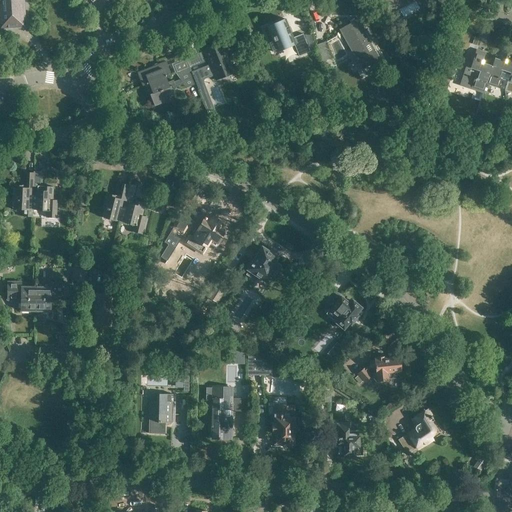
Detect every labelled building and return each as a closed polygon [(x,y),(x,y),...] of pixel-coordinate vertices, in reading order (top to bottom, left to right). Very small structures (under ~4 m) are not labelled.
[(0,0),(0,27),(23,26),(21,0),(0,0)] [(309,52),(302,34),(291,38),(284,19),(262,28),(272,52),(293,43),(298,56),(309,52)] [(339,30),(361,69),(380,59),(358,19),(339,30)] [(332,58),(325,42),(316,45),(322,62),(332,58)] [(195,82),(197,87),(206,83),(205,78),(204,74),(212,71),(215,79),(232,73),(221,44),(204,51),(209,65),(201,68),(200,65),(193,68),(198,81),(195,82)] [(486,83),(491,66),(482,63),(485,53),(476,49),(470,68),(479,71),(477,79),(475,78),(475,79),(474,79),(471,87),(483,92),(486,83)] [(192,66),(204,61),(200,52),(189,57),(192,66)] [(491,66),(486,83),(499,88),(502,79),(500,78),(500,77),(499,77),(501,69),(511,73),(511,69),(511,53),(507,52),(504,62),(493,58),(491,66)] [(174,73),(177,77),(189,72),(188,72),(190,71),(186,60),(172,66),(174,73)] [(140,71),(153,106),(164,102),(163,99),(173,95),(170,86),(168,87),(164,77),(170,74),(165,61),(140,71)] [(189,72),(177,77),(185,88),(193,85),(189,72)] [(269,137),(270,144),(284,142),(283,135),(269,137)] [(32,210),(47,211),(48,217),(56,218),(57,200),(53,200),(54,186),(41,186),(41,172),(34,171),(34,172),(32,210)] [(23,216),(32,216),(32,210),(34,172),(27,172),(27,185),(14,185),(13,209),(23,210),(23,216)] [(104,217),(119,221),(128,185),(122,183),(118,196),(106,193),(102,207),(106,209),(104,217)] [(119,221),(134,225),(132,231),(141,234),(146,216),(141,215),(144,203),(132,199),(135,185),(129,184),(128,185),(119,221)] [(165,210),(172,211),(174,203),(167,201),(165,210)] [(224,229),(226,226),(207,215),(206,217),(205,217),(194,235),(194,236),(192,239),(188,237),(185,243),(194,249),(198,243),(205,247),(210,239),(216,244),(225,229),(224,229)] [(255,281),(258,276),(268,283),(279,266),(273,262),(276,258),(262,248),(248,270),(251,272),(248,276),(255,281)] [(73,268),(72,280),(83,281),(84,269),(73,268)] [(20,310),(35,311),(36,287),(21,286),(21,279),(7,278),(7,295),(20,295),(20,310)] [(36,287),(35,311),(50,311),(51,296),(62,296),(62,283),(52,282),(52,287),(36,287)] [(349,305),(337,295),(328,287),(320,297),(332,306),(325,314),(335,321),(335,322),(343,329),(348,323),(351,325),(358,317),(355,315),(361,308),(352,301),(349,305)] [(94,325),(110,325),(111,293),(94,293),(94,325)] [(209,316),(216,305),(205,298),(197,309),(209,316)] [(248,375),(271,375),(272,362),(265,359),(265,360),(248,353),(248,375)] [(400,377),(400,371),(401,371),(399,357),(384,359),(383,356),(375,357),(375,359),(373,359),(374,361),(371,362),(369,363),(370,364),(364,369),(363,368),(357,374),(364,382),(371,376),(369,375),(370,374),(367,371),(369,370),(367,369),(370,367),(374,367),(375,370),(372,374),(373,378),(376,382),(387,380),(387,379),(400,377)] [(176,378),(176,387),(188,387),(188,377),(176,378)] [(212,426),(212,438),(231,438),(232,386),(206,386),(206,394),(213,394),(212,420),(212,426)] [(316,403),(327,403),(327,389),(316,389),(316,403)] [(164,422),(171,422),(172,394),(158,393),(158,401),(150,400),(149,433),(164,433),(164,422)] [(287,414),(287,406),(274,406),(274,422),(271,422),(271,433),(274,433),(274,443),(293,443),(293,414),(287,414)] [(434,430),(434,428),(433,426),(431,423),(434,421),(426,409),(412,419),(417,428),(399,440),(407,453),(415,447),(417,449),(432,439),(430,436),(431,435),(432,434),(434,432),(434,430)] [(358,445),(358,432),(348,432),(348,422),(335,422),(335,447),(338,447),(338,457),(344,457),(344,458),(351,459),(351,456),(353,456),(353,455),(362,455),(362,445),(358,445)] [(472,469),(479,474),(488,461),(480,456),(472,469)]
